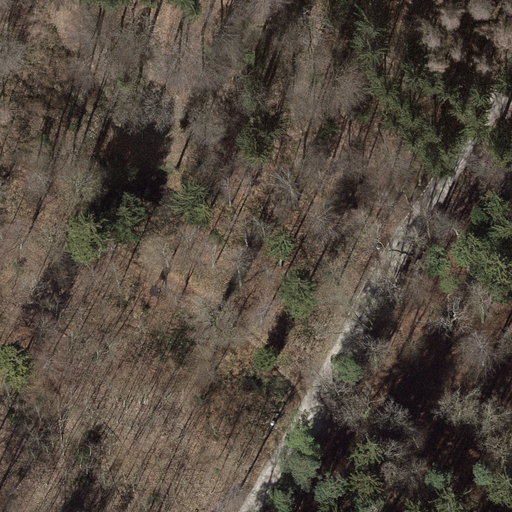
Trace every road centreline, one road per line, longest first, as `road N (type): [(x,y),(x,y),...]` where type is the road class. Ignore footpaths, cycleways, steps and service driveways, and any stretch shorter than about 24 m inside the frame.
road 1 (track): [(247,511),(411,230),(511,76)]
road 2 (track): [(315,393),(228,315),(126,258),(0,211)]
